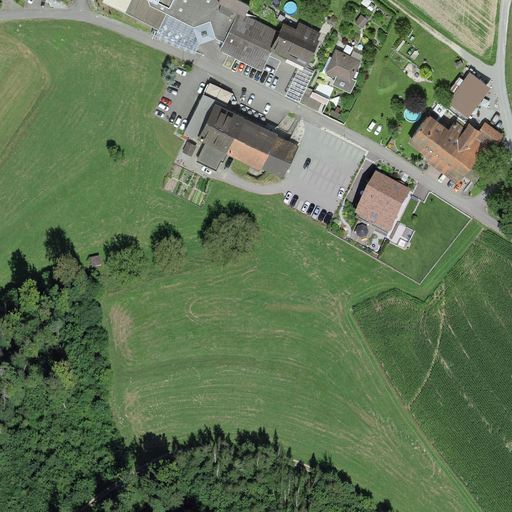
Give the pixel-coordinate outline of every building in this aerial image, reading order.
[(107,0),(160,25),(173,0),(107,0)] [(245,13),(250,2),(244,0),(173,0),(160,25),(156,32),(195,50),(199,39),(215,34),(221,37),(224,39),(239,10),(245,13)] [(224,39),(220,46),(262,68),(273,46),(271,45),(279,29),(245,13),(239,10),(224,39)] [(362,13),(356,21),(363,26),(369,18),(362,13)] [(279,29),(271,45),(273,46),(307,63),(320,37),(318,36),(320,32),(301,22),(298,27),(283,20),(279,29)] [(333,55),(330,54),(322,70),(333,76),(331,81),(350,90),(358,76),(354,74),(364,55),(354,50),(352,55),(337,48),(333,55)] [(471,69),(449,99),(468,113),(490,84),(471,69)] [(284,175),(299,144),(275,132),(277,129),(233,108),(237,100),(233,93),(207,80),(183,129),(205,140),(196,158),(217,169),(227,149),(261,166),(261,164),(284,175)] [(309,95),(327,103),(333,88),(319,82),(316,89),(313,87),(309,95)] [(430,109),(408,139),(428,154),(426,157),(458,180),(485,144),(491,148),(503,133),(485,120),(480,127),(469,119),(465,125),(455,118),(450,124),(430,109)] [(187,140),(183,150),(192,154),(197,144),(187,140)] [(401,189),(378,176),(356,216),(389,233),(410,193),(401,189)] [(368,228),(363,226),(359,227),(357,232),(358,237),(362,239),(367,237),(369,232),(368,228)] [(99,256),(91,258),(93,266),(101,264),(99,256)]
